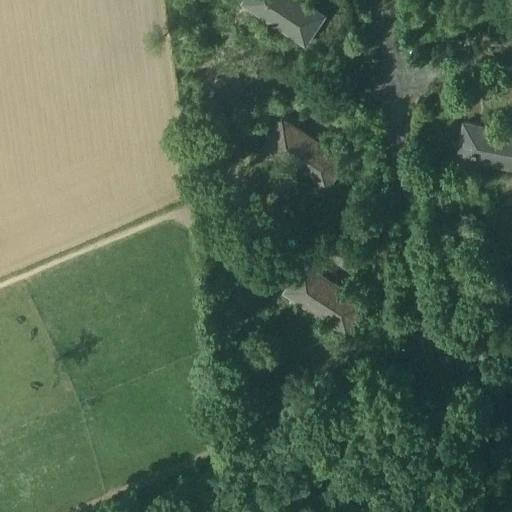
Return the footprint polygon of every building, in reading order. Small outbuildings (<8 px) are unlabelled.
[(323,15),(300,0),(248,0),(259,7),(256,12),(305,44),(323,15)] [(268,108),(245,112),(247,124),(270,120),(268,108)] [(345,162),(281,120),(266,143),(280,153),(277,158),(326,190),(345,162)] [(511,132),(509,132),(509,131),(484,127),(463,124),(455,171),(477,175),(479,163),(511,169),(511,132)] [(285,253),(262,258),(265,270),(287,265),(285,253)] [(365,305),(302,263),(287,287),(301,296),(298,301),(346,333),(365,305)]
